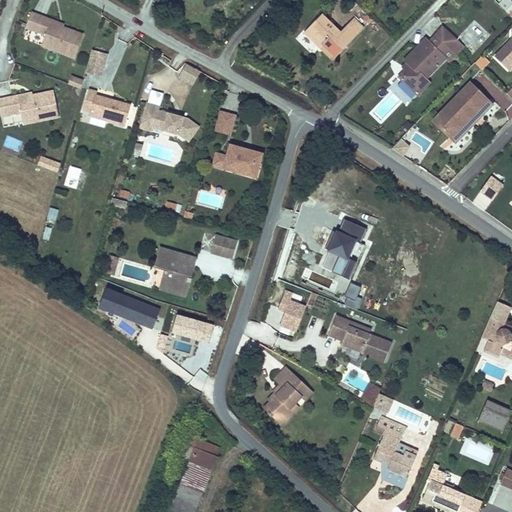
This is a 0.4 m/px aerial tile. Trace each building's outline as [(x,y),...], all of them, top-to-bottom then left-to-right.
[(511,0),(499,0),(498,1),(511,15),(511,0)] [(49,19),(29,12),(23,27),(44,34),(40,45),(73,56),(81,33),(49,21),(49,19)] [(304,31),(320,47),(323,44),(335,56),(358,32),(348,23),(339,32),(320,14),(304,31)] [(511,23),(511,25),(511,38),(494,56),(506,69),(511,63),(511,64),(511,23)] [(425,38),(404,60),(406,62),(409,65),(405,69),(397,78),(398,80),(400,78),(417,94),(429,82),(426,78),(446,57),(449,61),(457,53),(437,33),(429,41),(425,38)] [(323,44),(320,47),(333,59),(335,56),(323,44)] [(110,54),(91,49),(85,72),(104,77),(110,54)] [(489,63),(482,56),(475,63),(482,71),(489,63)] [(201,72),(187,65),(181,76),(195,83),(201,72)] [(83,79),(71,75),(68,83),(80,88),(83,79)] [(485,99),(468,83),(432,120),(449,137),(485,99)] [(90,84),(85,104),(93,106),(91,110),(127,120),(133,99),(98,90),(99,86),(90,84)] [(152,88),(148,101),(161,105),(165,92),(152,88)] [(0,100),(0,107),(2,117),(22,112),(25,124),(60,115),(54,91),(33,96),(19,99),(19,96),(0,100)] [(485,99),(449,137),(455,142),(491,105),(485,99)] [(148,101),(144,118),(156,121),(155,125),(181,133),(190,139),(200,125),(189,117),(160,108),(161,105),(148,101)] [(236,113),(220,109),(215,129),(231,133),(236,113)] [(156,121),(144,118),(141,126),(154,129),(155,125),(156,121)] [(392,149),(403,155),(410,144),(399,138),(392,149)] [(143,143),(136,140),(135,147),(141,149),(143,143)] [(262,151),(230,143),(227,154),(223,166),(255,175),(262,151)] [(227,154),(216,151),(213,163),(223,166),(227,154)] [(59,163),(45,158),(43,165),(57,170),(59,163)] [(147,167),(146,174),(158,177),(160,170),(147,167)] [(493,199),(503,184),(493,177),(482,192),(493,199)] [(122,189),(120,197),(128,199),(131,192),(122,189)] [(484,210),(490,200),(481,194),(475,204),(484,210)] [(120,197),(114,195),(112,201),(127,206),(128,199),(120,197)] [(177,204),(166,201),(164,208),(176,211),(177,204)] [(59,208),(50,205),(47,215),(56,218),(59,208)] [(194,211),(185,209),(184,215),(192,218),(194,211)] [(328,254),(324,261),(334,266),(332,270),(350,278),(355,267),(348,264),(350,258),(358,240),(361,242),(367,227),(344,217),(337,231),(332,229),(325,246),(330,249),(328,254)] [(42,238),(48,240),(52,227),(45,225),(42,238)] [(217,236),(211,253),(233,260),(238,242),(217,236)] [(165,270),(162,281),(173,285),(173,287),(187,291),(190,283),(191,283),(193,279),(191,279),(195,268),(178,262),(180,255),(163,249),(157,268),(165,270)] [(119,257),(112,255),(110,262),(117,264),(119,257)] [(180,255),(178,262),(195,268),(197,260),(180,255)] [(350,258),(348,264),(355,267),(357,261),(350,258)] [(324,261),(322,266),(332,270),(334,266),(324,261)] [(117,264),(110,262),(107,270),(114,272),(117,264)] [(173,285),(162,281),(160,289),(185,297),(187,291),(173,287),(173,285)] [(357,309),(363,297),(359,295),(363,285),(355,281),(350,291),(345,303),(357,309)] [(161,308),(111,289),(104,306),(155,326),(161,308)] [(297,301),(300,295),(292,292),(286,307),(293,310),(292,314),(287,327),(298,331),(308,306),(297,301)] [(511,306),(498,299),(488,322),(496,325),(499,324),(501,319),(504,321),(511,306)] [(344,341),(364,349),(365,347),(388,355),(394,339),(372,330),(351,322),(353,318),(338,312),(330,333),(345,338),(344,341)] [(213,325),(176,314),(169,335),(206,346),(213,325)] [(351,322),(372,330),(373,325),(353,318),(351,322)] [(488,340),(493,341),(498,330),(499,328),(501,327),(503,327),(505,327),(507,328),(509,329),(511,330),(511,332),(511,324),(504,321),(501,319),(499,324),(496,325),(488,322),(481,336),(488,340)] [(484,349),(499,355),(500,353),(503,346),(510,348),(509,351),(511,352),(511,332),(511,330),(509,329),(507,328),(505,327),(503,327),(501,327),(499,328),(498,330),(493,341),(488,340),(484,349)] [(511,352),(509,351),(510,348),(503,346),(500,353),(511,357),(511,352)] [(365,347),(364,350),(386,359),(388,355),(365,347)] [(287,367),(278,376),(278,377),(277,377),(277,378),(277,379),(277,380),(278,381),(279,382),(282,385),(277,391),(275,389),(275,390),(267,398),(269,400),(263,406),(268,410),(267,411),(271,415),(272,414),(275,417),(280,411),(283,414),(286,414),(290,410),(290,407),(294,402),(301,394),(305,398),(312,390),(287,367)] [(367,401),(376,384),(372,381),(363,399),(367,401)] [(282,385),(279,382),(274,388),(275,390),(275,389),(277,391),(282,385)] [(493,386),(483,382),(481,387),(491,392),(493,386)] [(382,386),(376,384),(367,401),(374,405),(382,386)] [(488,399),(481,414),(505,424),(511,409),(488,399)] [(286,414),(283,414),(280,411),(275,417),(282,423),(298,405),(294,402),(290,407),(290,410),(286,414)] [(505,424),(481,414),(478,421),(502,431),(505,424)] [(376,429),(385,433),(387,428),(390,421),(382,417),(376,429)] [(390,421),(387,428),(403,435),(406,428),(390,421)] [(455,422),(450,434),(457,437),(462,425),(455,422)] [(385,433),(374,457),(382,461),(389,464),(387,468),(406,476),(411,467),(400,462),(403,456),(395,452),(396,450),(400,442),(403,435),(387,428),(385,433)] [(185,459),(191,461),(211,470),(217,457),(200,450),(204,440),(194,436),(185,459)] [(204,440),(200,450),(217,457),(221,447),(204,440)] [(418,450),(400,442),(396,450),(415,458),(418,450)] [(415,458),(396,450),(395,452),(403,456),(400,462),(411,467),(415,458)] [(194,511),(211,470),(191,461),(170,511),(194,511)] [(448,473),(437,469),(432,467),(427,480),(430,481),(431,479),(452,489),(453,486),(444,482),(448,473)] [(406,476),(387,468),(383,477),(403,486),(406,476)] [(511,471),(507,469),(501,483),(511,488),(511,471)] [(430,481),(423,497),(434,502),(433,505),(450,511),(466,511),(472,498),(452,489),(431,479),(430,481)] [(477,511),(482,502),(472,498),(466,511),(477,511)]
